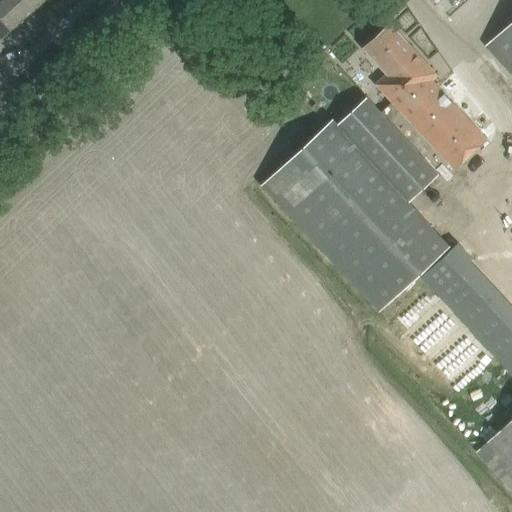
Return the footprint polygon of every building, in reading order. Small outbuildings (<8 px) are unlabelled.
[(0,0),(0,30),(8,24),(13,29),(36,7),(29,0),(0,0)] [(511,22),(487,46),(511,73),(511,22)] [(376,84),(389,97),(426,62),(391,24),(364,49),(387,73),(376,84)] [(389,97),(454,168),(486,139),(432,80),(437,74),(426,62),(389,97)] [(262,186),(379,311),(448,246),(408,202),(438,174),(367,98),(338,125),(333,120),(262,186)] [(511,418),(477,452),(511,489),(511,298),(458,241),(444,255),(445,256),(424,275),(511,370),(511,418)]
